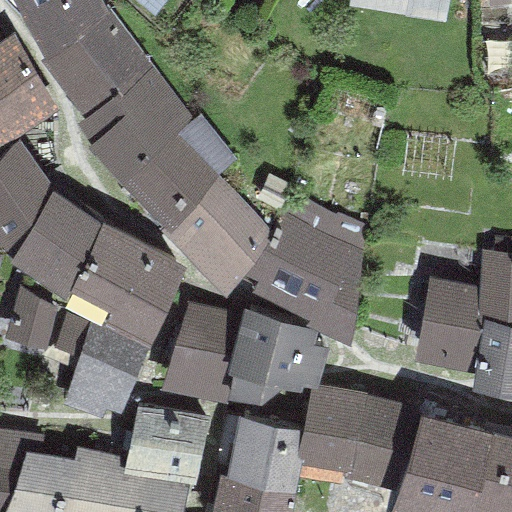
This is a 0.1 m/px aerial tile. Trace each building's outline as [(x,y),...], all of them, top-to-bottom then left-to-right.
[(20,0),(41,41),(110,4),(107,0),(20,0)] [(358,0),(444,15),(447,0),(358,0)] [(119,77),(150,61),(110,4),(41,41),(81,97),(117,74),(119,77)] [(0,134),(16,120),(57,96),(12,23),(0,30),(0,134)] [(117,74),(81,97),(76,101),(88,118),(85,121),(123,164),(167,212),(215,171),(235,155),(197,108),(188,112),(150,61),(119,77),(117,74)] [(71,263),(99,206),(52,172),(16,120),(0,134),(0,221),(5,229),(64,269),(71,263)] [(241,255),(271,226),(215,171),(167,212),(166,214),(223,272),(241,255)] [(365,221),(288,190),(271,226),(241,255),(256,263),(252,274),(308,299),(305,304),(352,327),(365,221)] [(99,206),(71,263),(110,282),(103,296),(148,318),(184,244),(100,203),(99,206)] [(511,240),(482,241),(479,275),(477,298),(511,301),(511,240)] [(477,298),(479,275),(428,265),(413,338),(473,350),(477,298)] [(56,301),(18,278),(5,328),(44,340),(56,301)] [(316,312),(243,291),(238,308),(227,349),(234,351),(228,375),(261,382),(287,366),(298,370),(303,365),(316,369),(328,329),(313,325),(316,312)] [(227,349),(238,308),(182,293),(160,373),(224,391),(228,375),(234,351),(227,349)] [(511,301),(477,298),(473,350),(473,358),(511,366),(511,301)] [(88,316),(63,309),(55,341),(75,347),(61,392),(100,407),(105,397),(122,402),(147,339),(92,310),(88,316)] [(342,462),(347,464),(364,385),(365,382),(311,373),(304,414),(293,466),(339,478),(342,462)] [(416,396),(364,385),(347,464),(393,474),(416,396)] [(466,510),(473,490),(493,413),(418,391),(416,396),(393,474),(389,487),(466,510)] [(210,410),(135,396),(124,449),(122,459),(189,471),(198,473),(210,410)] [(304,414),(237,400),(224,455),(292,470),(293,466),(304,414)] [(511,417),(493,413),(473,490),(511,500),(511,417)] [(28,427),(0,422),(0,501),(25,438),(28,427)] [(122,459),(124,449),(75,438),(75,450),(25,438),(0,501),(0,511),(178,511),(189,471),(122,459)] [(284,511),(292,470),(224,455),(219,454),(207,511),(212,511),(284,511)]
